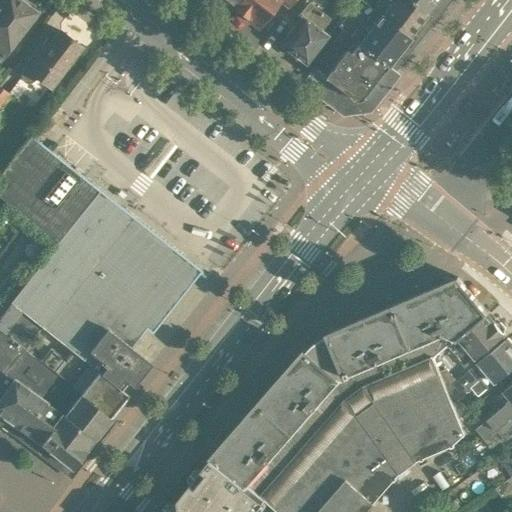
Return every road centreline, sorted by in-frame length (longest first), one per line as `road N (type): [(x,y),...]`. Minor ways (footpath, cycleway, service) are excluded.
road 1 (tertiary): [(361,176),(147,449)]
road 2 (tertiary): [(361,176),(300,140),(124,0)]
road 3 (tertiary): [(361,176),(504,9)]
road 4 (residential): [(477,244),(408,196),(361,176)]
